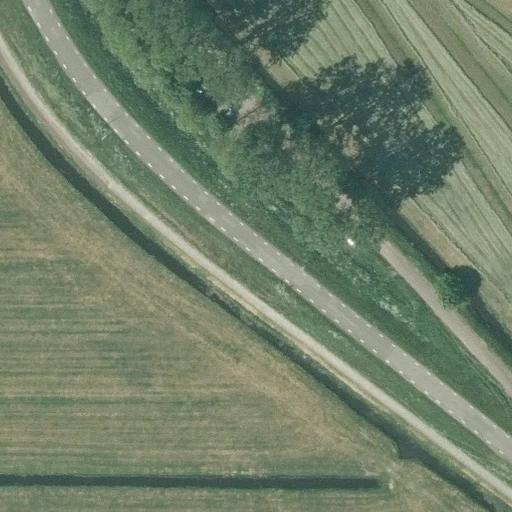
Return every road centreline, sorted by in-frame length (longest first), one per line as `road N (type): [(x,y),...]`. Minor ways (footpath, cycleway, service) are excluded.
road 1 (tertiary): [(511,454),(139,147),(32,0)]
road 2 (unclassified): [(511,392),(175,37)]
